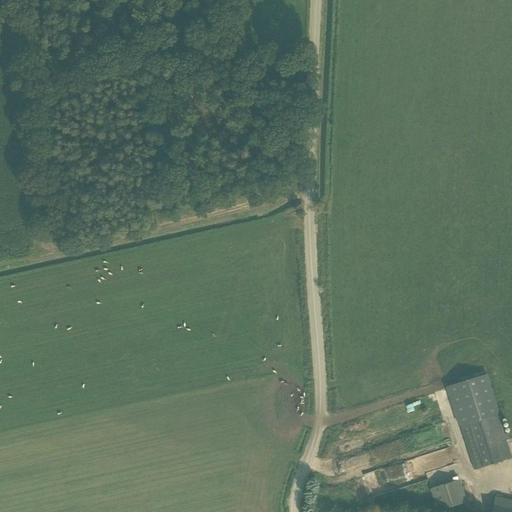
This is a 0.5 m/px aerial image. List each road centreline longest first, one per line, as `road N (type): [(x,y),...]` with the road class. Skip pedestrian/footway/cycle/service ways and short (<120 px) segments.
road 1 (unclassified): [(295,511),(320,403),(306,197),(313,0)]
road 2 (track): [(307,188),(51,249),(35,240),(0,43)]
